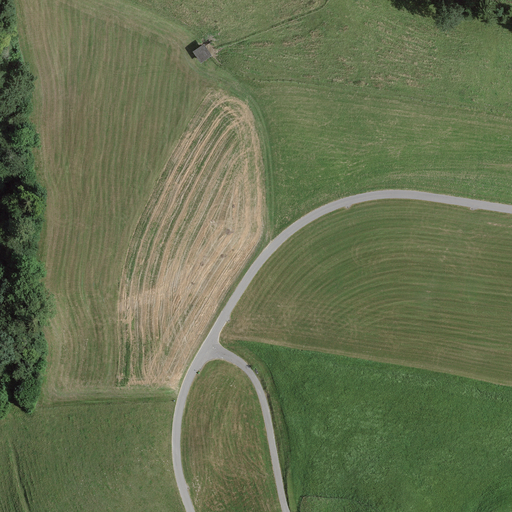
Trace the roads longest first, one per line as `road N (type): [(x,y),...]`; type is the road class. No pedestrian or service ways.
road 1 (unclassified): [(191,511),(177,464),(183,392),(274,244),(325,208),(362,196),(417,194),(511,210)]
road 2 (track): [(286,511),(259,387),(243,364),(207,346)]
